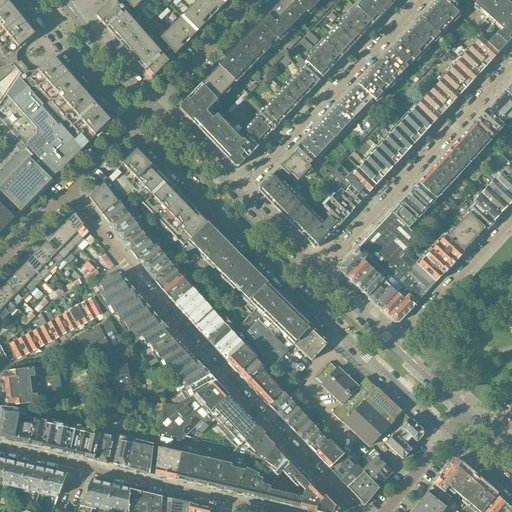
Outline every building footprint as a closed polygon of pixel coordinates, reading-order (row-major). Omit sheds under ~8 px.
[(34,36),(15,12),(5,0),(0,0),(0,80),(17,67),(15,62),(13,63),(15,49),(17,48),(18,48),(34,36)] [(160,53),(137,27),(119,7),(125,1),(133,10),(137,6),(141,2),(142,1),(141,0),(111,0),(95,16),(151,79),(183,47),(167,32),(160,39),(168,47),(160,53)] [(228,0),(197,0),(195,2),(211,18),(228,0)] [(307,14),(321,0),(284,0),(260,24),(278,41),(293,25),(295,23),(306,13),(307,14)] [(373,25),(392,5),(397,0),(363,0),(355,8),(373,25)] [(457,14),(453,11),(456,8),(456,6),(454,4),(457,0),(438,0),(425,14),(442,31),(442,30),(451,21),(459,29),(456,34),(459,37),(467,28),(455,17),(457,14)] [(503,0),(478,0),(477,1),(474,6),(488,18),(504,1),(503,0)] [(316,16),(319,19),(334,3),(331,1),(316,16)] [(469,1),(463,7),(468,12),(473,5),(469,1)] [(504,1),(488,18),(495,25),(511,7),(504,1)] [(195,2),(188,10),(167,32),(183,47),(211,18),(195,2)] [(511,7),(495,25),(501,31),(499,33),(498,32),(495,35),(506,45),(511,38),(511,7)] [(355,8),(343,21),(337,28),(355,45),(373,25),(355,8)] [(438,34),(442,31),(425,14),(409,31),(426,47),(429,44),(432,41),(436,37),(438,34)] [(303,30),(306,33),(318,20),(315,18),(303,30)] [(476,29),(478,30),(480,33),(488,24),(484,20),(476,29)] [(278,41),(260,24),(254,30),(271,47),(278,41)] [(337,28),(330,35),(324,41),(342,58),(355,45),(337,28)] [(271,47),(254,30),(240,45),(257,62),(271,47)] [(506,45),(495,35),(494,36),(491,32),(488,36),(491,39),(489,41),(480,33),(478,30),(475,34),(479,38),(486,45),(497,55),(506,45)] [(407,67),(426,47),(409,31),(390,51),(407,67)] [(289,50),(301,38),(303,35),(300,33),(298,35),(286,48),(289,50)] [(318,41),(309,33),(305,37),(314,46),(318,41)] [(453,36),(448,42),(451,45),(457,39),(453,36)] [(497,55),(486,45),(479,38),(473,45),(490,62),(497,55)] [(312,47),(303,39),(299,43),(308,52),(312,47)] [(324,41),(311,54),(304,62),(307,64),(322,79),(342,58),(324,41)] [(257,62),(240,45),(218,67),(234,83),(235,84),(257,62)] [(490,62),(473,45),(466,52),(484,68),(490,62)] [(269,64),(272,67),(288,52),(285,49),(269,64)] [(390,51),(383,58),(401,74),(407,67),(390,51)] [(484,68),(466,52),(460,59),(478,75),(484,68)] [(291,63),(286,57),(279,64),(285,70),(291,63)] [(53,58),(39,70),(37,72),(38,72),(37,74),(23,73),(23,72),(22,72),(0,104),(0,130),(20,151),(0,171),(0,191),(20,212),(51,180),(50,179),(58,172),(59,173),(82,149),(74,142),(77,139),(84,147),(109,122),(79,87),(77,86),(53,58)] [(401,74),(383,58),(377,64),(394,81),(401,74)] [(478,75),(460,59),(454,66),(471,82),(478,75)] [(322,79),(307,64),(302,70),(317,85),(322,79)] [(394,81),(377,64),(364,77),(382,94),(394,81)] [(426,66),(417,75),(420,78),(429,68),(426,66)] [(471,82),(454,66),(447,72),(465,89),(471,82)] [(218,67),(211,74),(212,75),(209,78),(208,77),(201,85),(217,100),(234,83),(218,67)] [(261,73),(264,76),(270,70),(267,67),(261,73)] [(302,70),(295,77),(289,84),(304,98),(317,85),(302,70)] [(465,89),(447,72),(441,79),(459,96),(465,89)] [(255,76),(252,79),(258,85),(261,82),(255,76)] [(267,76),(261,82),(266,87),(272,81),(267,76)] [(382,94),(364,77),(358,84),(373,98),(375,101),(382,94)] [(459,96),(441,79),(434,86),(452,103),(459,96)] [(511,82),(511,83),(503,92),(511,100),(511,82)] [(250,93),(255,88),(256,87),(254,84),(248,90),(250,93)] [(304,98),(289,84),(282,90),(297,105),(304,98)] [(358,84),(352,91),(366,105),(373,98),(358,84)] [(201,85),(187,99),(180,107),(180,110),(200,132),(212,120),(206,113),(217,101),(217,100),(201,85)] [(452,103),(434,86),(428,93),(446,110),(452,103)] [(406,87),(398,96),(401,99),(409,90),(406,87)] [(297,105),(282,90),(276,97),(291,111),(297,105)] [(352,91),(345,98),(360,112),(366,105),(352,91)] [(511,100),(503,92),(495,101),(511,117),(511,116),(511,111),(511,100)] [(248,97),(245,93),(227,111),(231,115),(248,97)] [(446,110),(428,93),(422,100),(440,116),(446,110)] [(291,111),(276,97),(270,103),(285,118),(291,111)] [(397,97),(391,103),(394,106),(400,100),(397,97)] [(345,98),(338,105),(354,119),(360,112),(345,98)] [(440,116),(422,100),(415,107),(433,123),(440,116)] [(495,101),(486,111),(500,124),(506,118),(509,120),(511,117),(495,101)] [(285,118),(270,103),(264,110),(279,124),(285,118)] [(338,105),(332,112),(347,126),(354,119),(338,105)] [(387,107),(382,113),(385,116),(390,110),(387,107)] [(433,123),(415,107),(409,113),(427,130),(433,123)] [(279,124),(264,110),(257,117),(273,131),(279,124)] [(486,111),(479,118),(496,133),(499,129),(501,130),(503,127),(500,124),(486,111)] [(332,112),(326,118),(341,132),(347,126),(332,112)] [(427,130),(409,113),(403,120),(421,137),(427,130)] [(241,142),(216,116),(212,120),(200,132),(228,161),(246,143),(243,140),(241,142)] [(273,131),(257,117),(244,130),(259,145),(273,131)] [(326,118),(319,125),(334,139),(341,132),(326,118)] [(479,118),(472,125),(489,141),(493,136),(494,137),(497,134),(496,133),(479,118)] [(421,137),(403,120),(397,127),(415,143),(421,137)] [(334,139),(319,125),(313,131),(328,145),(334,139)] [(489,141),(472,125),(459,140),(475,155),(479,150),(481,152),(483,149),(482,148),(486,143),(487,145),(490,142),(489,141)] [(415,143),(397,127),(390,134),(408,150),(415,143)] [(328,145),(313,131),(307,138),(322,152),(328,145)] [(368,133),(365,131),(355,143),(358,145),(368,133)] [(408,150),(390,134),(384,141),(402,157),(408,150)] [(238,167),(247,158),(257,148),(246,137),(243,140),(246,143),(228,161),(234,167),(238,167)] [(307,138),(300,145),(316,159),(322,152),(307,138)] [(468,162),(472,158),(474,159),(477,156),(475,155),(459,140),(438,162),(455,177),(459,172),(460,174),(463,171),(462,170),(466,165),(467,166),(470,164),(468,162)] [(402,157),(384,141),(378,147),(396,164),(402,157)] [(508,147),(509,146),(506,143),(502,147),(503,148),(499,151),(502,154),(508,147)] [(294,152),(294,153),(308,166),(316,159),(300,145),(294,152)] [(396,164),(378,147),(371,154),(389,171),(396,164)] [(206,224),(137,152),(136,151),(89,198),(102,215),(120,201),(124,198),(132,193),(183,246),(186,243),(188,241),(191,239),(206,224)] [(344,152),(336,161),(339,164),(347,155),(344,152)] [(310,168),(308,166),(294,153),(287,160),(286,159),(286,160),(279,167),(276,170),(285,179),(288,176),(290,174),(298,181),(303,176),(310,168)] [(389,171),(371,154),(365,161),(383,178),(389,171)] [(481,171),(491,161),(488,158),(478,169),(481,171)] [(383,178),(365,161),(358,168),(376,185),(383,178)] [(448,184),(452,180),(453,181),(456,178),(455,177),(438,162),(418,184),(434,198),(434,199),(439,195),(440,196),(443,193),(441,191),(445,187),(446,188),(449,186),(448,184)] [(354,178),(351,175),(339,164),(333,170),(348,184),(363,199),(370,192),(354,178)] [(511,166),(509,164),(502,173),(511,182),(511,166)] [(376,185),(358,168),(351,175),(354,178),(370,192),(376,185)] [(348,184),(333,170),(328,175),(343,190),(358,205),(363,199),(348,184)] [(265,199),(280,184),(283,180),(274,172),(271,175),(259,188),(259,192),(265,199)] [(511,182),(502,173),(494,181),(511,198),(511,182)] [(298,182),(291,176),(288,179),(295,185),(298,182)] [(471,186),(461,177),(458,181),(468,190),(471,186)] [(283,180),(280,184),(265,199),(272,205),(289,187),(283,180)] [(511,201),(511,198),(494,181),(493,180),(486,187),(506,207),(511,201)] [(434,198),(418,184),(411,191),(427,205),(434,198)] [(289,187),(272,205),(280,213),(297,195),(289,187)] [(506,207),(486,187),(479,194),(500,214),(506,207)] [(358,205),(343,190),(337,196),(337,197),(352,212),(358,205)] [(411,191),(404,199),(420,213),(427,205),(411,191)] [(337,197),(337,196),(334,194),(328,201),(345,219),(352,212),(337,197)] [(500,214),(479,194),(472,202),(475,205),(493,222),(500,214)] [(297,195),(280,213),(286,219),(303,201),(297,195)] [(451,207),(441,198),(437,202),(447,211),(451,207)] [(398,206),(413,220),(420,213),(404,199),(398,206)] [(120,201),(102,215),(109,224),(125,212),(121,207),(123,205),(120,201)] [(303,201),(286,219),(293,227),(310,208),(303,201)] [(345,219),(328,201),(323,206),(330,213),(328,215),(329,216),(339,226),(345,219)] [(0,232),(14,218),(0,204),(0,232)] [(493,222),(475,205),(467,213),(468,214),(461,222),(477,237),(484,229),(485,230),(493,222)] [(398,206),(391,213),(408,229),(415,222),(413,220),(398,206)] [(310,208),(293,227),(300,234),(318,216),(310,208)] [(125,212),(109,224),(116,233),(134,219),(131,216),(130,218),(125,212)] [(408,248),(417,238),(408,229),(391,213),(358,249),(367,257),(373,263),(371,265),(377,271),(380,269),(387,276),(394,282),(398,286),(416,266),(405,257),(404,255),(409,249),(408,248)] [(88,233),(74,214),(66,223),(82,239),(89,246),(94,241),(88,233)] [(314,233),(322,225),(324,222),(318,216),(300,234),(307,241),(314,233)] [(339,226),(329,216),(324,222),(322,225),(314,233),(323,243),(339,226)] [(134,219),(116,233),(123,243),(139,230),(135,224),(137,223),(134,219)] [(467,241),(470,239),(473,242),(473,243),(478,237),(477,237),(461,222),(446,238),(462,252),(469,245),(470,246),(471,245),(467,241)] [(82,239),(66,223),(59,229),(76,246),(82,239)] [(206,224),(191,239),(188,241),(186,243),(189,247),(191,245),(195,249),(193,250),(196,253),(198,252),(201,255),(199,257),(202,260),(204,258),(207,262),(226,243),(206,224)] [(59,229),(56,232),(52,236),(69,253),(76,246),(59,229)] [(139,230),(123,243),(130,251),(148,237),(145,233),(143,235),(139,230)] [(323,243),(314,233),(307,241),(314,248),(318,248),(323,243)] [(52,236),(46,243),(62,260),(69,253),(52,236)] [(463,253),(462,252),(446,238),(445,236),(431,251),(449,268),(463,253)] [(148,237),(130,251),(137,261),(153,248),(148,242),(150,240),(148,237)] [(46,243),(43,246),(39,250),(56,266),(62,260),(46,243)] [(228,283),(246,264),(226,243),(207,262),(206,263),(209,267),(211,265),(214,268),(212,270),(216,273),(217,272),(224,279),(228,283)] [(153,248),(137,261),(144,269),(162,253),(156,246),(153,248)] [(339,269),(339,273),(345,278),(362,261),(363,262),(367,257),(358,249),(339,269)] [(39,250),(36,253),(32,257),(49,273),(56,266),(39,250)] [(435,284),(449,268),(431,251),(417,267),(435,284)] [(103,252),(99,255),(105,263),(109,260),(103,252)] [(162,253),(144,269),(149,275),(168,260),(162,253)] [(32,257),(30,259),(26,264),(42,280),(43,279),(45,282),(51,277),(48,274),(49,273),(32,257)] [(277,260),(275,262),(280,267),(283,264),(278,259),(277,260)] [(114,267),(109,260),(105,263),(110,269),(114,267)] [(168,260),(149,275),(155,283),(174,268),(168,260)] [(362,261),(345,278),(352,285),(369,267),(363,262),(362,261)] [(87,262),(83,266),(89,272),(94,268),(87,262)] [(26,264),(20,269),(19,270),(35,287),(42,280),(26,264)] [(267,285),(246,264),(228,283),(231,286),(237,293),(244,299),(248,303),(267,285)] [(417,303),(435,284),(417,267),(416,266),(398,286),(401,289),(407,295),(417,303)] [(369,267),(352,285),(359,291),(375,274),(369,267)] [(174,268),(155,283),(161,290),(180,275),(174,268)] [(366,298),(387,276),(380,269),(377,271),(375,274),(359,291),(366,298)] [(19,270),(12,277),(29,294),(35,287),(19,270)] [(104,283),(120,275),(118,272),(116,272),(115,271),(101,278),(104,283)] [(104,293),(126,282),(120,275),(104,283),(100,285),(104,293)] [(180,275),(161,290),(168,297),(186,282),(180,275)] [(389,287),(394,282),(387,276),(366,298),(373,304),(389,287)] [(12,277),(9,280),(5,284),(22,301),(29,294),(12,277)] [(126,282),(104,293),(100,295),(106,304),(108,303),(133,290),(126,282)] [(186,282),(168,297),(174,305),(193,289),(186,282)] [(401,289),(398,286),(394,282),(389,287),(373,304),(380,311),(396,293),(401,289)] [(5,284),(3,287),(0,289),(0,292),(15,307),(22,301),(5,284)] [(265,329),(288,305),(267,285),(248,303),(244,308),(250,315),(239,327),(245,334),(257,322),(265,329)] [(217,317),(205,303),(193,289),(174,305),(200,333),(217,317)] [(403,300),(407,295),(401,289),(396,293),(380,311),(387,317),(403,300)] [(133,290),(108,303),(113,314),(115,312),(141,299),(133,290)] [(0,292),(0,305),(9,314),(15,307),(0,292)] [(398,323),(417,303),(407,295),(403,300),(387,317),(394,323),(398,323)] [(94,298),(81,304),(85,312),(98,306),(94,298)] [(44,299),(39,304),(43,308),(48,303),(44,299)] [(141,299),(115,312),(121,322),(122,321),(148,307),(141,299)] [(43,308),(39,304),(34,310),(38,313),(43,308)] [(68,311),(69,313),(72,319),(85,312),(81,304),(68,311)] [(9,314),(0,305),(0,321),(1,322),(9,314)] [(288,305),(265,329),(257,322),(245,334),(249,339),(260,353),(269,363),(272,366),(287,350),(271,335),(277,330),(292,345),(293,344),(294,343),(310,327),(294,311),(288,305)] [(98,306),(85,312),(90,321),(103,315),(98,306)] [(148,307),(122,321),(127,331),(129,330),(155,316),(148,307)] [(85,312),(72,319),(77,328),(90,321),(85,312)] [(31,313),(26,318),(30,322),(35,316),(31,313)] [(69,313),(61,317),(69,332),(77,328),(72,319),(69,313)] [(141,337),(163,325),(155,316),(129,330),(135,340),(141,337)] [(217,317),(200,333),(207,340),(228,321),(224,317),(221,320),(218,316),(217,317)] [(61,317),(54,321),(62,336),(69,332),(61,317)] [(30,322),(26,318),(21,323),(25,327),(30,322)] [(54,321),(47,325),(54,340),(62,336),(54,321)] [(228,321),(207,340),(213,348),(231,331),(227,327),(231,324),(228,321)] [(123,346),(113,326),(111,322),(77,339),(83,351),(100,342),(106,354),(115,393),(131,389),(121,347),(123,346)] [(47,325),(39,329),(47,344),(54,340),(47,325)] [(163,325),(141,337),(145,345),(147,344),(169,332),(163,325)] [(310,327),(294,343),(293,344),(311,361),(328,343),(310,327)] [(39,329),(32,333),(40,348),(47,344),(39,329)] [(231,331),(213,348),(220,355),(241,335),(237,331),(234,334),(231,331)] [(169,332),(147,344),(152,352),(154,351),(175,339),(169,332)] [(32,333),(24,337),(32,352),(40,348),(32,333)] [(241,335),(220,355),(226,362),(243,345),(240,341),(244,338),(241,335)] [(24,337),(17,341),(25,356),(32,352),(24,337)] [(175,339),(154,351),(158,359),(160,358),(182,347),(175,339)] [(244,345),(243,345),(226,362),(238,374),(260,353),(249,339),(244,345)] [(0,354),(4,353),(1,348),(2,347),(3,349),(9,345),(7,341),(0,345),(0,354)] [(25,356),(17,341),(9,345),(17,360),(25,356)] [(182,347),(160,358),(165,366),(167,365),(189,354),(182,347)] [(60,348),(53,352),(57,360),(64,356),(60,348)] [(4,353),(0,354),(0,364),(4,363),(5,364),(13,360),(10,356),(6,358),(4,353)] [(52,353),(46,356),(46,361),(56,360),(52,353)] [(247,383),(263,368),(269,363),(260,353),(238,374),(247,383)] [(189,354),(167,365),(172,373),(174,372),(195,361),(189,354)] [(297,377),(303,369),(304,368),(295,360),(291,364),(282,356),(272,366),(275,370),(278,375),(281,379),(289,388),(291,391),(300,381),(297,377)] [(155,358),(148,362),(149,364),(150,367),(157,363),(156,360),(155,358)] [(179,381),(202,368),(195,361),(174,372),(179,381)] [(376,389),(365,378),(357,387),(337,368),(336,370),(329,364),(315,379),(322,385),(321,387),(341,405),(332,414),(368,447),(396,417),(398,419),(402,415),(400,414),(402,412),(376,388),(376,389)] [(35,387),(34,380),(59,377),(58,367),(33,370),(33,369),(3,373),(5,391),(35,387)] [(216,383),(209,375),(202,368),(179,381),(183,389),(185,393),(189,391),(192,396),(216,383)] [(263,368),(247,383),(254,390),(270,375),(263,368)] [(270,375),(254,390),(261,398),(277,384),(270,375)] [(63,401),(59,377),(34,380),(35,387),(36,392),(51,390),(53,403),(63,401)] [(103,395),(115,391),(112,382),(100,386),(103,395)] [(208,414),(228,395),(216,383),(192,396),(174,406),(162,404),(159,431),(184,437),(206,416),(208,414)] [(277,384),(261,398),(269,407),(285,393),(277,384)] [(53,403),(51,390),(36,392),(35,387),(5,391),(7,407),(38,403),(38,404),(53,403)] [(298,389),(293,393),(295,395),(309,412),(313,416),(314,418),(317,421),(319,424),(325,420),(298,389)] [(275,413),(290,399),(293,397),(291,394),(288,396),(285,393),(269,407),(275,413)] [(212,422),(234,402),(228,395),(208,414),(206,416),(210,419),(204,424),(203,423),(196,430),(200,434),(212,422)] [(288,427),(302,413),(305,410),(303,408),(299,410),(293,402),(295,399),(293,397),(290,399),(275,413),(288,427)] [(111,419),(108,419),(109,402),(99,400),(98,419),(101,419),(100,435),(100,436),(94,461),(107,464),(113,438),(112,438),(113,429),(109,428),(111,419)] [(219,429),(240,408),(234,402),(212,422),(219,429)] [(134,406),(126,407),(127,415),(135,414),(135,413),(135,411),(134,406)] [(225,435),(246,414),(240,408),(219,429),(225,435)] [(24,411),(1,409),(0,417),(0,421),(17,423),(18,422),(19,416),(23,416),(24,411)] [(295,433),(308,420),(304,416),(307,412),(305,410),(302,413),(288,427),(295,433)] [(313,416),(309,412),(306,415),(311,421),(314,418),(313,416)] [(239,446),(258,427),(246,414),(225,435),(237,448),(239,446)] [(509,415),(502,423),(504,425),(508,428),(511,431),(511,415),(511,416),(509,415)] [(422,431),(409,419),(394,435),(410,450),(422,435),(422,431)] [(308,447),(321,435),(317,430),(319,427),(321,425),(319,424),(317,421),(315,422),(311,424),(308,420),(295,433),(308,447)] [(17,423),(0,421),(0,439),(17,443),(20,426),(17,423)] [(40,449),(45,425),(46,422),(41,421),(40,424),(34,422),(32,427),(28,446),(40,449)] [(51,451),(58,425),(46,422),(45,425),(40,449),(51,451)] [(24,425),(20,426),(17,443),(28,446),(32,427),(24,425)] [(64,454),(69,430),(63,429),(63,426),(58,425),(51,451),(64,454)] [(75,457),(81,432),(82,427),(77,426),(75,432),(69,430),(64,454),(75,457)] [(84,459),(90,429),(85,427),(84,433),(81,432),(75,457),(84,459)] [(249,462),(265,434),(258,427),(239,446),(237,448),(235,450),(233,454),(249,462)] [(94,461),(100,436),(94,435),(95,430),(90,429),(84,459),(93,461),(94,461)] [(180,454),(181,450),(184,440),(184,437),(159,431),(159,434),(157,446),(156,455),(155,469),(154,475),(174,480),(180,454)] [(157,446),(159,434),(148,433),(147,437),(155,438),(155,445),(157,446)] [(265,460),(275,445),(265,434),(249,462),(258,466),(259,466),(264,459),(265,460)] [(314,454),(330,439),(328,436),(324,438),(321,435),(308,447),(314,454)] [(410,450),(394,435),(385,444),(402,460),(410,450)] [(133,440),(119,437),(112,465),(127,469),(133,440)] [(321,461),(337,446),(330,439),(314,454),(321,461)] [(152,445),(133,440),(127,469),(149,474),(152,445)] [(283,453),(275,445),(265,460),(264,462),(273,468),(283,453)] [(329,469),(345,454),(337,446),(321,461),(329,469)] [(185,482),(190,458),(191,452),(181,450),(180,454),(174,480),(185,482)] [(214,489),(220,463),(210,460),(211,457),(191,452),(190,458),(185,482),(214,489)] [(281,473),(292,463),(283,453),(273,468),(271,470),(277,477),(281,473)] [(234,494),(245,471),(248,465),(249,462),(233,454),(230,465),(220,463),(214,489),(234,494)] [(361,471),(348,457),(332,472),(361,503),(365,499),(368,502),(379,489),(378,489),(377,487),(392,473),(377,457),(361,471)] [(9,487),(15,463),(5,461),(0,485),(9,487)] [(243,496),(253,476),(254,473),(258,466),(249,462),(248,465),(245,471),(234,494),(243,496)] [(479,482),(472,475),(456,462),(452,462),(434,484),(444,493),(446,491),(449,487),(463,500),(479,482)] [(19,490),(24,466),(15,463),(9,487),(19,490)] [(312,483),(292,463),(281,473),(286,479),(288,481),(292,485),(295,482),(303,491),(312,483)] [(28,492),(34,468),(24,466),(19,490),(28,492)] [(38,494),(44,470),(34,468),(28,492),(38,494)] [(48,496),(53,472),(44,470),(38,494),(48,496)] [(57,498),(66,478),(64,475),(53,472),(48,496),(52,497),(57,498)] [(260,483),(262,477),(254,473),(253,476),(243,496),(282,505),(284,494),(281,493),(278,493),(269,491),(269,488),(260,483)] [(281,484),(286,479),(281,473),(277,477),(273,482),(281,484)] [(267,480),(262,477),(260,483),(269,488),(269,491),(278,493),(280,485),(271,484),(267,481),(267,480)] [(286,490),(292,485),(288,481),(282,487),(281,493),(284,494),(286,490)] [(95,508),(101,483),(92,482),(90,483),(78,511),(90,511),(93,507),(95,508)] [(470,506),(486,488),(479,482),(463,500),(468,504),(470,506)] [(105,510),(111,486),(101,483),(95,508),(105,510)] [(312,483),(303,491),(301,492),(300,498),(298,509),(308,511),(311,499),(319,491),(312,483)] [(453,501),(444,493),(434,484),(426,493),(445,509),(447,510),(453,501)] [(113,511),(114,511),(120,488),(111,486),(105,510),(113,511)] [(127,511),(128,495),(130,490),(120,488),(114,511),(127,511)] [(482,511),(496,497),(486,488),(470,506),(477,511),(482,511)] [(138,511),(139,492),(130,490),(128,495),(127,511),(138,511)] [(336,511),(338,510),(319,491),(311,499),(308,511),(311,511),(336,511)] [(149,511),(150,495),(139,492),(138,511),(149,511)] [(442,511),(444,510),(445,509),(426,493),(410,511),(442,511)] [(300,498),(295,497),(284,494),(282,505),(298,509),(300,498)] [(160,511),(161,506),(161,498),(150,495),(149,511),(160,511)] [(51,511),(57,498),(52,497),(50,502),(46,501),(43,510),(41,511),(51,511)] [(496,497),(482,511),(500,511),(506,505),(496,497)] [(174,511),(175,501),(161,498),(161,506),(160,511),(174,511)] [(188,511),(189,504),(175,501),(174,511),(188,511)]
